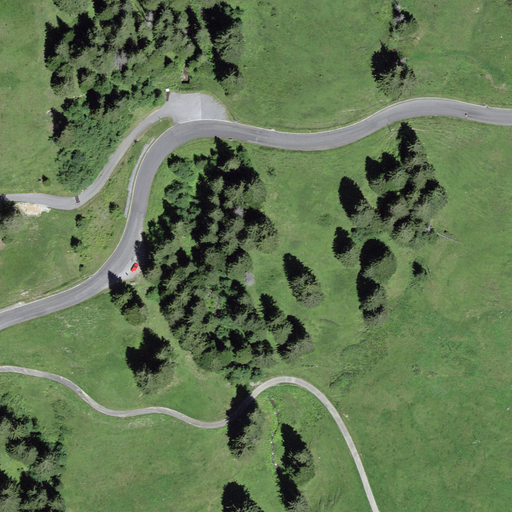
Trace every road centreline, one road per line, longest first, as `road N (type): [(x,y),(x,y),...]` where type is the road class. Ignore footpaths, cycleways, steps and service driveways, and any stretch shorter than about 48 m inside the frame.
road 1 (unclassified): [(375,511),(335,417),(295,382),(268,384),(218,427),(161,412),(110,414),(63,382),(0,370)]
road 2 (tertiary): [(511,118),(412,107),(348,135),(308,142),(197,128)]
road 3 (tertiary): [(197,128),(166,142),(154,158),(130,241),(103,279),(0,321)]
road 4 (unclassified): [(0,198),(77,201),(154,118),(182,111),(197,128)]
